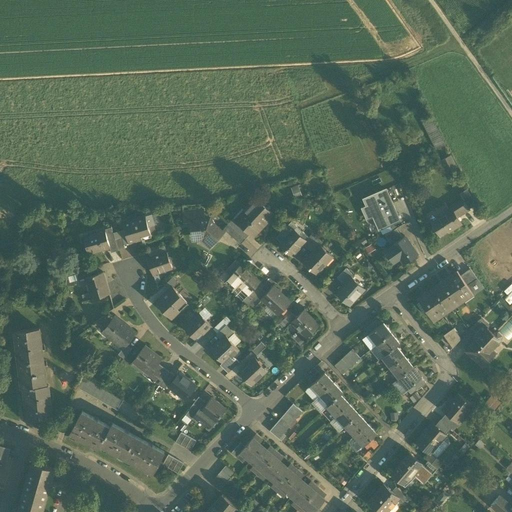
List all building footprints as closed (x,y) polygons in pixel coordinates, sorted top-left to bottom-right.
[(422,123),(435,149),(445,144),(432,118),(422,123)] [(442,160),(448,172),(456,168),(450,156),(442,160)] [(463,200),(469,209),(477,204),(467,187),(459,192),(463,200)] [(373,216),(379,230),(391,224),(387,216),(396,212),(386,189),(364,199),(367,207),(362,209),(367,219),(373,216)] [(256,198),(244,211),(242,209),(234,218),(238,222),(238,223),(250,234),(252,236),(259,230),(265,224),(263,222),(272,213),(256,198)] [(463,200),(457,204),(463,213),(469,209),(463,200)] [(457,217),(463,213),(457,204),(448,209),(450,211),(452,210),(457,217)] [(184,222),(190,222),(190,221),(205,219),(204,210),(182,212),(184,222)] [(462,225),(457,217),(452,210),(450,211),(439,218),(439,220),(432,224),(440,236),(447,232),(448,233),(462,225)] [(387,216),(391,224),(399,220),(396,212),(387,216)] [(123,223),(128,241),(141,238),(141,239),(151,236),(145,216),(123,223)] [(234,218),(229,223),(245,239),(250,234),(238,223),(238,222),(234,218)] [(203,239),(211,247),(224,233),(209,219),(205,219),(190,221),(190,222),(191,230),(195,230),(195,239),(203,239)] [(279,243),(292,256),(304,244),(306,241),(306,240),(309,237),(302,232),(300,234),(294,229),(297,227),(291,222),(276,238),(280,242),(279,243)] [(240,244),(245,239),(229,223),(228,223),(224,228),(240,244)] [(384,235),(389,242),(400,234),(396,228),(384,235)] [(83,236),(89,254),(110,247),(106,232),(105,229),(83,236)] [(111,252),(119,250),(115,238),(112,230),(106,232),(110,247),(111,252)] [(209,248),(211,247),(203,239),(195,239),(195,230),(191,230),(192,242),(202,241),(209,248)] [(304,244),(308,248),(317,238),(313,233),(309,237),(306,240),(306,241),(304,244)] [(392,245),(403,238),(400,234),(389,242),(392,245)] [(122,236),(115,238),(119,250),(125,248),(122,236)] [(398,255),(404,264),(417,255),(405,236),(403,238),(392,245),(391,246),(392,246),(385,251),(391,260),(398,255)] [(322,242),(317,238),(308,248),(313,252),(320,244),(320,245),(322,242)] [(308,267),(316,274),(333,256),(320,245),(320,244),(313,252),(303,262),(309,267),(308,267)] [(148,251),(150,257),(161,253),(159,248),(148,251)] [(147,258),(153,275),(172,268),(167,251),(161,253),(150,257),(147,258)] [(226,271),(231,275),(231,274),(241,264),(236,260),(226,271)] [(254,276),(241,264),(231,274),(231,275),(225,281),(233,289),(240,282),(244,287),(254,276)] [(77,272),(79,280),(85,278),(85,277),(98,273),(96,266),(77,272)] [(470,269),(465,272),(472,282),(477,279),(470,269)] [(457,271),(447,278),(461,298),(471,292),(472,294),(473,294),(467,285),(460,276),(457,271)] [(77,272),(67,275),(66,284),(77,281),(79,280),(77,272)] [(85,278),(91,299),(110,293),(103,272),(98,273),(85,277),(85,278)] [(467,285),(472,282),(465,272),(460,276),(467,285)] [(55,283),(66,284),(67,275),(56,274),(55,283)] [(336,293),(349,305),(364,289),(351,276),(336,293)] [(165,284),(170,290),(173,287),(178,282),(173,277),(165,284)] [(447,278),(437,285),(451,305),(461,298),(447,278)] [(467,285),(473,294),(482,287),(477,279),(472,282),(467,285)] [(248,294),(253,298),(261,289),(257,285),(248,294)] [(437,285),(428,292),(442,312),(451,305),(437,285)] [(261,299),(279,315),(291,302),(273,286),(266,293),(261,299)] [(156,303),(171,319),(179,311),(177,308),(185,300),(173,287),(170,290),(156,303)] [(261,289),(253,298),(258,303),(261,299),(266,293),(261,289)] [(432,318),(442,312),(428,292),(418,299),(433,321),(434,321),(432,318)] [(252,309),(258,303),(253,298),(247,305),(252,309)] [(292,321),(300,329),(307,337),(308,336),(318,326),(303,310),(296,317),(292,321)] [(282,321),(287,326),(292,321),(296,317),(291,312),(282,321)] [(96,321),(105,328),(113,318),(107,313),(96,321)] [(184,327),(194,338),(201,331),(203,334),(212,326),(199,313),(184,327)] [(106,335),(123,348),(125,346),(135,333),(114,316),(113,318),(105,328),(109,331),(106,335)] [(470,329),(479,336),(486,328),(487,328),(488,327),(479,319),(470,329)] [(279,324),(284,329),(287,326),(282,321),(279,324)] [(368,334),(377,345),(392,333),(383,322),(368,334)] [(222,338),(222,339),(226,336),(231,331),(226,325),(217,333),(222,338)] [(18,362),(18,363),(43,360),(39,328),(17,331),(19,345),(16,345),(17,352),(20,352),(21,362),(18,362)] [(465,351),(483,368),(491,359),(486,355),(492,349),(500,340),(487,328),(486,328),(479,336),(465,351)] [(308,337),(308,336),(307,337),(300,329),(292,337),(300,345),(308,337)] [(461,339),(457,334),(453,329),(444,336),(447,341),(452,348),(461,339)] [(400,344),(392,333),(377,345),(385,355),(397,346),(400,344)] [(210,349),(224,364),(232,356),(230,355),(237,348),(228,338),(226,336),(222,339),(217,344),(216,343),(210,349)] [(252,350),(257,355),(266,347),(261,342),(252,350)] [(143,372),(153,380),(163,368),(158,363),(162,358),(145,345),(131,364),(143,373),(143,372)] [(116,358),(121,362),(130,351),(125,346),(123,348),(116,358)] [(405,356),(397,346),(385,355),(381,358),(390,368),(405,356)] [(239,349),(237,348),(230,355),(232,356),(233,355),(239,349)] [(352,349),(347,353),(356,362),(360,358),(352,349)] [(496,353),(492,349),(486,355),(491,359),(496,353)] [(347,353),(343,357),(351,366),(356,362),(347,353)] [(232,356),(224,364),(223,364),(230,371),(239,362),(233,355),(232,356)] [(413,367),(405,356),(390,368),(398,378),(413,367)] [(238,373),(251,386),(267,370),(255,357),(238,373)] [(343,357),(339,361),(347,370),(351,366),(343,357)] [(46,385),(43,360),(18,363),(18,364),(21,364),(22,372),(20,373),(20,379),(23,378),(24,387),(21,388),(46,385)] [(342,374),(347,370),(339,361),(334,365),(341,373),(342,374)] [(422,377),(413,367),(398,378),(407,389),(412,385),(422,377)] [(153,380),(158,384),(169,372),(163,368),(153,380)] [(306,380),(310,385),(320,376),(315,371),(306,380)] [(173,375),(169,372),(158,384),(163,388),(173,375)] [(310,385),(320,395),(334,382),(324,372),(320,376),(310,385)] [(169,387),(185,400),(196,386),(179,373),(169,387)] [(77,388),(117,410),(124,400),(82,376),(77,388)] [(412,385),(416,390),(425,382),(422,377),(412,385)] [(343,392),(334,382),(320,395),(329,405),(341,394),(343,392)] [(48,385),(46,385),(21,388),(21,389),(23,388),(24,389),(26,389),(27,399),(25,399),(26,406),(28,406),(30,420),(52,417),(48,385)] [(408,396),(413,402),(420,397),(415,391),(408,396)] [(447,414),(456,422),(457,422),(471,405),(458,393),(442,411),(447,414)] [(350,404),(341,394),(329,405),(326,407),(336,417),(350,404)] [(189,409),(195,414),(205,402),(199,397),(189,409)] [(211,397),(201,411),(215,422),(226,409),(211,397)] [(490,404),(487,407),(494,413),(499,404),(493,399),(490,404)] [(293,404),(289,408),(298,416),(302,411),(293,404)] [(359,414),(350,404),(336,417),(345,426),(359,414)] [(294,421),(298,416),(289,408),(285,413),(294,421)] [(100,445),(153,473),(165,452),(112,423),(110,427),(81,411),(70,432),(99,448),(100,445)] [(209,430),(215,422),(201,411),(195,418),(209,430)] [(290,425),(294,421),(285,413),(281,417),(290,425)] [(368,423),(359,414),(345,426),(354,436),(368,423)] [(447,414),(442,420),(451,428),(453,430),(459,424),(457,422),(456,422),(447,414)] [(287,430),(290,425),(281,417),(277,422),(287,430)] [(446,435),(451,428),(442,420),(440,419),(435,426),(446,435)] [(283,434),(287,430),(277,422),(274,426),(283,434)] [(377,433),(368,423),(354,436),(363,446),(377,433)] [(416,442),(430,454),(446,435),(435,426),(433,424),(428,431),(426,429),(416,442)] [(279,439),(283,434),(274,426),(270,431),(276,436),(279,439)] [(175,442),(190,451),(196,441),(181,432),(175,442)] [(250,460),(250,461),(262,448),(260,446),(261,445),(257,441),(260,438),(255,434),(253,437),(245,445),(240,452),(247,458),(248,457),(250,460)] [(230,453),(235,457),(240,452),(245,445),(240,441),(230,453)] [(0,458),(7,461),(10,449),(3,447),(0,458)] [(263,450),(262,448),(250,461),(251,462),(252,461),(255,463),(254,464),(261,470),(276,452),(271,448),(269,451),(265,448),(263,450)] [(280,456),(276,452),(261,470),(267,476),(268,475),(271,477),(270,478),(271,479),(282,466),(280,464),(282,462),(278,459),(280,456)] [(391,474),(403,485),(413,474),(424,483),(433,473),(420,462),(410,453),(391,474)] [(163,465),(178,473),(183,463),(168,455),(163,465)] [(420,462),(433,473),(437,469),(424,458),(420,462)] [(17,511),(41,511),(42,509),(43,509),(48,491),(51,477),(52,478),(54,469),(32,462),(17,511)] [(226,466),(222,470),(231,478),(235,474),(226,466)] [(284,467),(282,466),(271,479),(272,479),(275,481),(274,482),(281,487),(296,470),(292,466),(289,469),(285,466),(284,467)] [(227,483),(231,478),(222,470),(218,475),(227,483)] [(301,474),(296,470),(281,487),(288,493),(289,493),(291,495),(291,496),(302,483),(301,482),(302,480),(298,477),(301,474)] [(223,487),(227,483),(218,475),(214,479),(223,487)] [(304,485),(302,483),(291,496),(292,497),(293,496),(295,499),(302,505),(317,487),(312,483),(310,487),(306,483),(304,485)] [(367,502),(378,511),(386,511),(399,497),(390,490),(383,484),(367,502)] [(399,497),(403,500),(407,496),(394,485),(390,490),(399,497)] [(323,493),(317,487),(302,505),(308,511),(309,510),(310,511),(314,511),(317,509),(325,500),(321,496),(323,493)] [(490,505),(498,511),(511,511),(511,506),(499,495),(490,505)] [(242,511),(224,496),(220,502),(218,500),(207,511),(242,511)]
